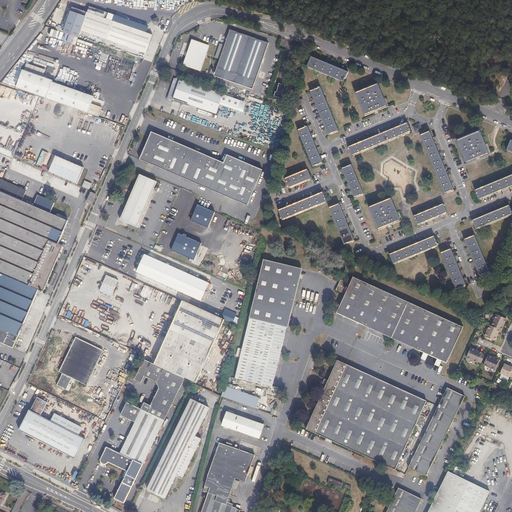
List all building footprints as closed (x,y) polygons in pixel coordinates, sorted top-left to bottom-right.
[(146,32),(148,27),(146,26),(134,22),(119,17),(116,15),(115,17),(113,21),(110,20),(93,14),(88,12),(87,16),(75,12),(71,11),(66,24),(63,32),(73,35),(79,38),(82,30),(91,34),(104,38),(121,44),(136,49),(146,53),(149,45),(153,35),(146,32)] [(161,24),(160,21),(159,21),(157,18),(153,21),(155,24),(155,25),(157,27),(161,24)] [(261,67),(266,54),(269,44),(267,43),(254,39),(231,30),(229,37),(224,51),(219,66),(217,70),(211,68),(209,75),(217,77),(234,83),(249,88),(253,90),(256,81),(261,67)] [(205,60),(209,47),(193,41),(190,48),(186,60),(184,66),(188,68),(200,72),(205,60)] [(341,69),(324,62),(312,57),(308,67),(315,70),(325,74),(336,79),(345,83),(349,72),(341,69)] [(80,91),(57,83),(53,82),(52,81),(53,80),(31,72),(23,69),(22,73),(16,88),(22,90),(33,94),(48,99),(76,109),(99,117),(102,107),(95,105),(92,104),(95,96),(80,91)] [(244,103),(217,94),(197,86),(180,81),(173,78),(171,83),(165,98),(171,101),(172,98),(177,100),(195,106),(211,112),(214,113),(218,102),(219,102),(230,106),(235,108),(241,110),(244,103)] [(279,83),(276,96),(283,98),(287,85),(279,83)] [(388,108),(385,99),(381,89),(379,84),(370,88),(361,91),(359,92),(356,93),(360,102),(364,113),(366,117),(370,115),(381,110),(388,108)] [(333,117),(328,105),(325,96),(321,87),(310,91),(315,103),(319,113),(323,122),(326,129),(329,136),(339,132),(333,117)] [(383,143),(392,140),(400,136),(407,133),(412,131),(411,130),(409,125),(407,122),(404,123),(399,125),(390,129),(382,132),(374,136),(367,138),(359,142),(351,145),(348,147),(350,151),(351,154),(352,156),(362,152),(373,148),(383,143)] [(323,163),(316,148),(311,134),(308,126),(306,127),(304,128),(297,130),(300,136),(304,148),(310,162),(312,168),(316,166),(323,163)] [(487,147),(484,139),(480,129),(477,130),(466,135),(458,138),(458,139),(461,146),(465,156),(467,161),(478,157),(489,152),(488,150),(487,147)] [(447,172),(443,161),(440,154),(438,149),(433,137),(430,130),(426,132),(420,134),(428,152),(433,165),(438,179),(444,194),(455,190),(451,182),(447,172)] [(224,164),(212,160),(190,150),(165,140),(152,134),(145,150),(140,161),(190,183),(192,184),(198,186),(228,199),(247,207),(251,197),(257,183),(262,172),(251,167),(235,160),(227,156),(224,164)] [(41,169),(76,184),(84,167),(56,155),(50,169),(42,165),(41,169)] [(359,182),(356,174),(353,167),(352,165),(348,166),(342,169),(344,174),(350,189),(354,198),(364,195),(361,187),(359,182)] [(311,180),(307,170),(298,173),(285,179),(287,184),(289,189),(297,186),(311,180)] [(506,190),(511,187),(511,175),(506,177),(500,180),(491,184),(482,188),(476,190),(480,201),(495,194),(506,190)] [(148,205),(152,197),(156,188),(158,184),(147,180),(140,177),(137,184),(130,201),(123,218),(124,221),(125,224),(134,228),(138,229),(141,223),(145,213),(148,205)] [(44,292),(64,246),(59,244),(61,240),(64,234),(69,220),(63,218),(51,212),(55,202),(38,194),(34,205),(31,204),(24,201),(23,201),(27,190),(21,188),(0,179),(0,178),(0,342),(14,349),(40,290),(44,292)] [(93,204),(96,198),(97,195),(91,192),(88,202),(93,204)] [(308,211),(322,205),(327,203),(324,196),(323,193),(312,197),(302,201),(293,205),(283,209),(278,211),(281,218),(282,221),(285,220),(296,216),(308,211)] [(399,218),(396,210),(393,203),(391,198),(385,201),(378,204),(372,206),(368,207),(370,212),(373,218),(376,227),(378,230),(382,229),(393,224),(400,221),(399,218)] [(354,242),(348,226),(343,214),(339,204),(328,208),(333,220),(338,232),(342,242),(343,246),(348,244),(354,242)] [(438,218),(447,214),(446,210),(444,204),(431,209),(421,213),(414,216),(416,222),(418,226),(427,222),(438,218)] [(504,219),(511,216),(511,215),(511,211),(510,205),(506,207),(501,209),(494,211),(489,214),(483,216),(476,219),(472,220),(473,223),(476,230),(486,226),(495,222),(504,219)] [(211,222),(214,214),(196,207),(190,223),(195,226),(207,230),(211,222)] [(197,253),(201,243),(186,236),(186,235),(184,233),(183,235),(179,233),(175,242),(172,250),(176,252),(188,257),(194,260),(197,253)] [(482,254),(477,241),(476,238),(475,235),(472,236),(465,239),(464,239),(466,244),(470,254),(474,265),(477,272),(479,277),(485,274),(489,272),(487,267),(482,254)] [(412,258),(428,251),(439,247),(434,236),(418,243),(403,249),(392,254),(390,255),(394,265),(399,263),(412,258)] [(126,269),(134,252),(122,246),(118,254),(114,264),(126,269)] [(460,272),(455,259),(454,256),(451,249),(448,250),(440,254),(444,262),(448,273),(453,284),(456,291),(466,286),(460,272)] [(187,275),(168,267),(145,257),(137,274),(150,280),(177,292),(202,303),(208,291),(210,292),(212,287),(203,282),(187,275)] [(283,342),(290,315),(296,290),(301,268),(281,263),(264,259),(261,273),(254,303),(248,326),(242,349),(237,369),(235,378),(247,380),(265,385),(272,386),(277,368),(283,342)] [(116,290),(119,283),(107,277),(103,287),(100,294),(112,299),(116,290)] [(430,313),(407,303),(389,295),(373,287),(359,280),(352,277),(349,284),(339,280),(337,284),(334,290),(340,293),(344,295),(339,306),(336,312),(347,317),(366,326),(384,334),(412,347),(433,356),(446,363),(451,352),(457,338),(462,328),(451,323),(430,313)] [(234,289),(227,312),(237,315),(243,291),(234,289)] [(218,332),(221,325),(223,320),(214,316),(202,311),(188,305),(181,302),(167,333),(173,336),(190,344),(204,350),(209,352),(211,347),(214,341),(218,332)] [(504,326),(507,318),(497,314),(492,325),(500,329),(502,330),(504,326)] [(497,337),(500,329),(492,325),(491,325),(489,328),(486,336),(493,339),(495,340),(497,337)] [(202,368),(209,352),(204,350),(190,344),(173,336),(167,333),(160,349),(159,353),(153,350),(146,347),(141,357),(146,359),(152,362),(182,375),(196,382),(202,368)] [(95,371),(100,360),(104,351),(98,348),(85,342),(76,338),(71,347),(64,363),(59,373),(63,375),(58,386),(68,391),(73,379),(79,382),(76,387),(81,389),(84,384),(88,386),(90,381),(95,371)] [(481,362),(485,354),(482,353),(483,352),(471,347),(467,357),(478,362),(479,361),(481,362)] [(496,369),(500,360),(488,354),(484,364),(488,366),(496,369)] [(160,430),(168,414),(174,403),(177,396),(171,393),(175,387),(180,390),(183,385),(186,379),(181,376),(146,359),(136,379),(142,382),(145,376),(157,382),(158,389),(150,406),(143,403),(140,410),(128,403),(121,416),(136,423),(134,427),(128,439),(122,450),(120,455),(114,452),(107,448),(101,459),(100,460),(100,461),(100,462),(100,463),(101,464),(102,465),(103,466),(104,466),(105,466),(106,466),(107,465),(108,464),(112,465),(123,471),(127,473),(122,485),(114,500),(124,505),(129,496),(139,474),(147,458),(154,445),(160,430)] [(420,415),(423,408),(426,401),(408,393),(378,380),(360,371),(342,363),(336,361),(334,365),(329,376),(325,387),(319,400),(315,409),(310,420),(305,429),(308,431),(325,438),(346,448),(363,456),(376,462),(387,467),(395,471),(400,459),(406,447),(411,434),(416,424),(420,426),(425,417),(420,415)] [(511,376),(511,366),(505,363),(501,373),(509,377),(510,375),(511,376)] [(177,396),(180,390),(175,387),(171,393),(177,396)] [(258,399),(246,394),(232,390),(224,387),(221,395),(225,397),(241,402),(255,407),(258,400),(258,399)] [(445,436),(454,417),(464,397),(451,390),(447,388),(438,406),(427,428),(417,450),(407,469),(411,470),(425,478),(426,475),(436,455),(445,436)] [(71,431),(52,422),(46,418),(42,416),(46,410),(49,403),(39,398),(34,407),(32,410),(32,411),(30,411),(24,423),(20,431),(27,435),(51,447),(69,456),(77,460),(81,451),(87,439),(80,436),(71,431)] [(193,461),(199,447),(204,439),(198,435),(206,419),(211,407),(202,403),(193,398),(192,401),(186,414),(179,427),(174,438),(168,451),(165,457),(158,472),(153,482),(149,489),(161,495),(167,498),(169,495),(174,484),(178,476),(184,479),(188,471),(193,461)] [(258,438),(263,424),(257,422),(227,412),(222,426),(232,429),(249,435),(258,438)] [(84,429),(63,418),(56,415),(52,422),(71,431),(80,436),(84,429)] [(246,482),(249,473),(252,463),(255,455),(236,449),(225,445),(220,443),(215,458),(208,476),(207,482),(204,491),(209,492),(207,496),(204,505),(201,511),(239,511),(240,511),(235,509),(232,508),(234,505),(232,504),(228,502),(228,501),(232,489),(235,482),(236,479),(239,480),(241,481),(246,482)] [(478,511),(488,493),(447,473),(427,511),(478,511)] [(330,478),(328,483),(339,487),(341,482),(330,478)] [(239,486),(241,481),(239,480),(236,479),(235,482),(232,489),(237,491),(239,486)] [(415,511),(421,501),(401,491),(398,489),(396,491),(386,511),(415,511)]
